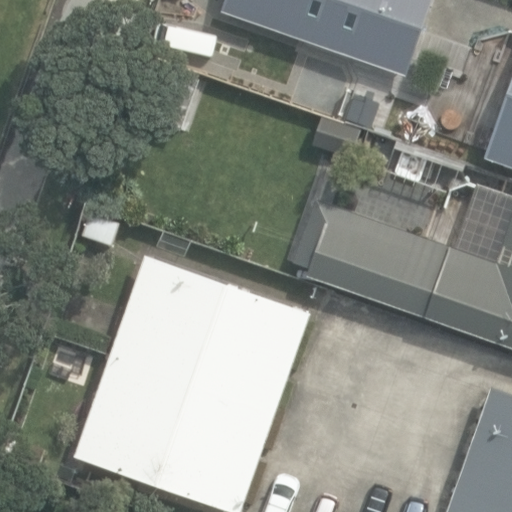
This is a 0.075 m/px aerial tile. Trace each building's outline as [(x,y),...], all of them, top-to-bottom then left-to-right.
[(225,0),(225,1),(399,64),(418,14),(422,0),(225,0)] [(130,111),(183,130),(201,80),(149,60),(130,111)] [(511,91),(489,156),(511,164),(511,91)] [(511,211),(493,264),(317,200),(294,264),(311,270),(309,277),(511,350),(511,211)] [(87,234),(115,245),(123,223),(95,213),(87,234)] [(79,455),(239,511),(244,511),(315,314),(149,256),(79,455)] [(452,511),(511,511),(511,394),(495,388),(452,511)] [(44,452),(23,445),(16,466),(37,473),(44,452)]
